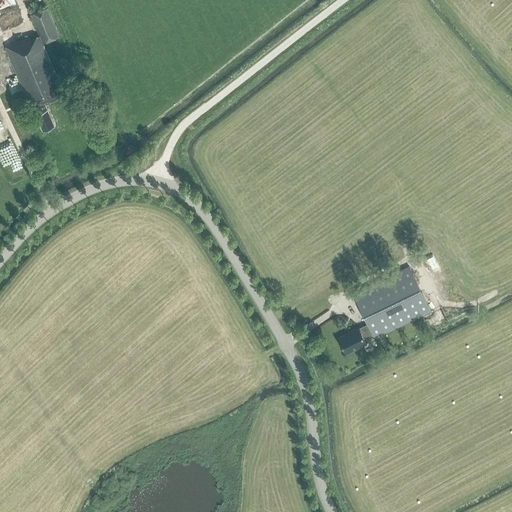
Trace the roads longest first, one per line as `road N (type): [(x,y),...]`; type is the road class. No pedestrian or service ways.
road 1 (tertiary): [(330,511),(295,363),(207,217),(156,182)]
road 2 (unclassified): [(156,182),(185,122),(342,0)]
road 3 (tertiary): [(156,182),(108,182),(62,202),(0,260)]
